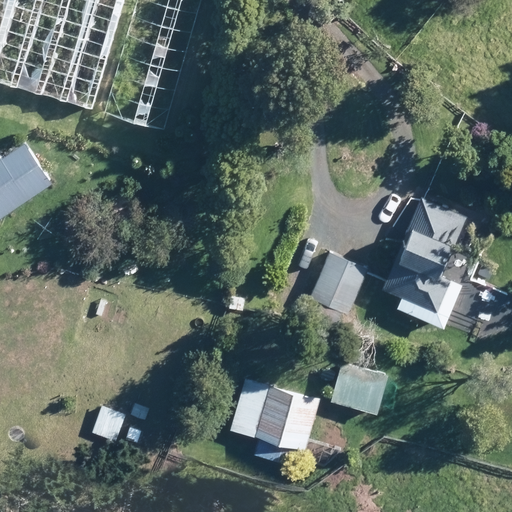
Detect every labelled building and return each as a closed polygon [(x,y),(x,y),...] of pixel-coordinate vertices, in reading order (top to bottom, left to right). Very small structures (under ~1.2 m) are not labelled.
[(124,0),(0,0),(0,82),(92,109),(124,0)] [(201,0),(140,0),(108,115),(165,130),(201,0)] [(0,217),(51,186),(24,143),(0,158),(0,217)] [(465,216),(421,197),(383,288),(401,296),(396,307),(442,326),(460,283),(440,275),(465,216)] [(376,412),(385,378),(340,367),(331,401),(376,412)] [(254,455),(294,466),(299,448),(305,450),(318,398),(245,379),(232,430),(259,437),(254,455)]
